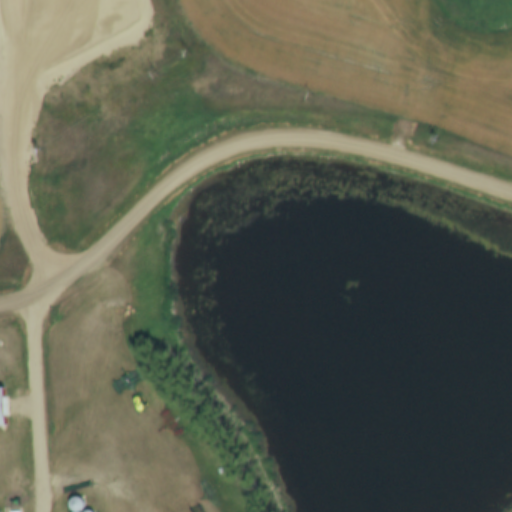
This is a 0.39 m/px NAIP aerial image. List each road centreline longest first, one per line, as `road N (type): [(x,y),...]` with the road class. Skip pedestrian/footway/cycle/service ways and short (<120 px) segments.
road 1 (residential): [(0,307),(58,286),(177,175),(258,137),(328,136),(511,191)]
road 2 (track): [(40,490),(75,465),(97,461),(131,480),(142,511)]
